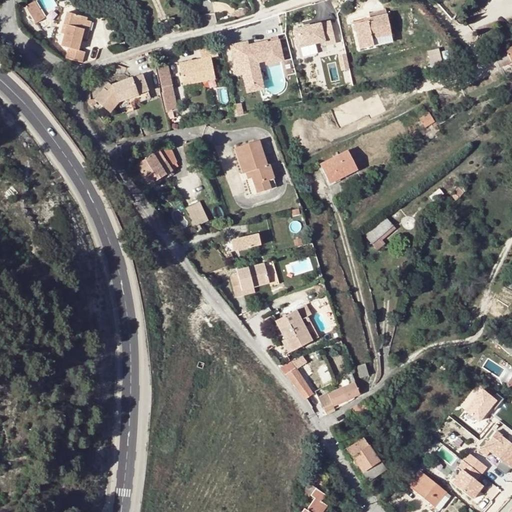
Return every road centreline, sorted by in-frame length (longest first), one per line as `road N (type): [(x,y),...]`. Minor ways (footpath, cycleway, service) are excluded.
road 1 (residential): [(378,511),(73,110)]
road 2 (secondary): [(8,84),(99,211),(126,284),(132,392),(122,511)]
road 3 (residential): [(301,0),(73,72)]
